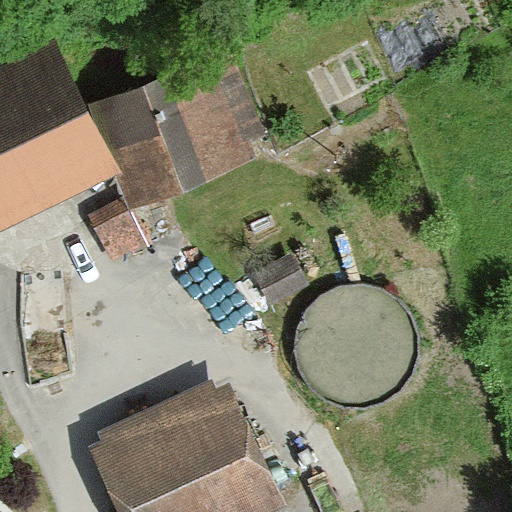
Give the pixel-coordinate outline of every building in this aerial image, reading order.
[(0,193),(103,142),(62,61),(0,91),(0,193)] [(119,140),(137,184),(240,143),(210,68),(118,104),(130,136),(119,140)] [(132,205),(97,224),(108,245),(127,235),(131,243),(147,235),(132,205)] [(404,398),(411,388),(419,366),(415,335),(397,310),(368,296),(340,298),(322,306),(306,322),(298,339),(297,366),(306,390),(319,404),(343,416),(371,417),(391,409),(404,398)] [(138,511),(210,511),(263,488),(224,407),(113,458),(138,511)] [(273,511),(263,488),(210,511),(273,511)]
